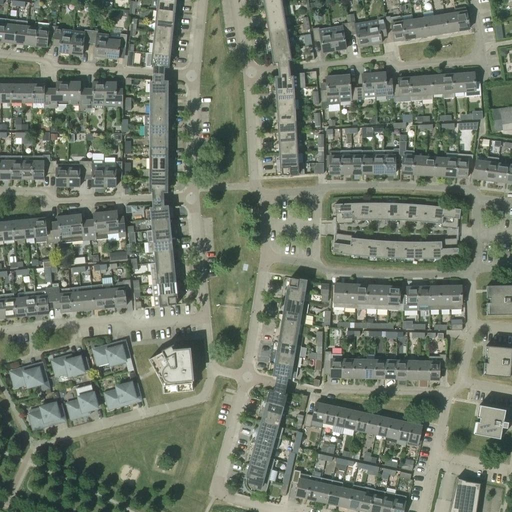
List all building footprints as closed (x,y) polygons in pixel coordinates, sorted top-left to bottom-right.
[(174,2),(158,0),(157,11),(174,13),(174,6),(173,6),(174,2)] [(280,0),(264,0),(265,2),(264,2),(265,9),(281,6),(280,0)] [(282,7),(281,6),(265,9),(266,15),(267,15),(268,19),(283,17),(288,16),(286,6),(282,7)] [(469,28),(467,22),(470,21),(469,12),(466,12),(465,7),(454,9),(455,14),(458,31),(469,29),(469,28)] [(174,13),(157,11),(156,22),(171,23),(172,19),(173,19),(174,13)] [(455,14),(444,16),(447,33),(458,31),(455,14)] [(354,25),(354,23),(355,23),(353,15),(346,16),(348,23),(350,36),(356,35),(358,46),(357,46),(357,47),(369,45),(366,23),(354,25)] [(401,17),(402,23),(404,39),(415,38),(413,21),(412,15),(401,17)] [(447,33),(444,16),(434,18),(436,34),(447,33)] [(283,17),(268,19),(268,24),(267,24),(268,30),(285,28),(283,17)] [(390,17),(383,18),(385,30),(391,29),(393,41),(404,39),(402,23),(401,17),(390,19),(390,17)] [(377,22),(366,23),(369,45),(382,43),(382,42),(381,43),(380,36),(386,35),(385,30),(383,18),(377,19),(377,22)] [(434,18),(423,19),(426,36),(436,34),(434,18)] [(426,36),(423,19),(413,21),(415,38),(426,36)] [(17,21),(6,20),(3,42),(14,43),(16,26),(17,21)] [(171,23),(156,22),(155,32),(171,34),(172,27),(171,27),(171,23)] [(38,23),(37,29),(35,46),(47,47),(47,46),(47,39),(54,39),(55,27),(49,26),(49,24),(38,23)] [(350,36),(348,23),(341,24),(342,27),(330,29),(334,51),(346,49),(346,48),(345,48),(343,37),(350,36)] [(16,26),(14,43),(25,44),(27,28),(16,26)] [(55,27),(54,39),(53,45),(59,45),(59,52),(58,52),(70,54),(73,32),(61,31),(62,28),(55,27)] [(37,29),(27,28),(25,44),(35,46),(37,29)] [(285,28),(268,30),(269,37),(270,36),(271,41),(287,38),(285,28)] [(334,51),(330,29),(319,31),(318,28),(312,29),(314,41),(320,40),(322,52),(322,53),(334,51)] [(73,32),(70,54),(83,55),(83,54),(82,54),(83,43),(89,43),(91,31),(84,30),(84,33),(73,32)] [(91,31),(89,43),(96,44),(94,56),(106,58),(108,36),(97,35),(97,32),(91,31)] [(155,32),(154,43),(169,45),(170,40),(171,41),(171,34),(155,32)] [(120,37),(108,36),(106,58),(118,59),(118,58),(119,47),(125,47),(127,35),(120,34),(120,37)] [(287,38),(271,41),(272,45),(271,45),(272,51),(288,49),(287,38)] [(154,43),(152,54),(169,55),(170,49),(169,49),(169,45),(154,43)] [(288,49),(272,51),(273,58),(274,58),(274,60),(274,63),(278,62),(279,70),(288,69),(287,60),(290,60),(288,49)] [(169,55),(152,54),(151,65),(154,65),(153,74),(165,75),(166,67),(167,67),(168,64),(167,64),(167,62),(168,62),(169,55)] [(279,70),(280,78),(276,78),(276,81),(277,83),(276,83),(276,89),(293,89),(292,77),(289,78),(288,69),(279,70)] [(391,79),(385,80),(385,74),(385,73),(373,74),(375,96),(386,95),(386,98),(393,98),(392,85),(391,79)] [(153,74),(153,82),(153,83),(150,83),(150,94),(167,94),(167,87),(166,87),(166,85),(166,82),(165,82),(165,75),(153,74)] [(362,88),(356,88),(357,101),(363,100),(363,97),(375,96),(373,74),(361,75),(361,76),(362,88)] [(474,74),(463,75),(464,91),(465,98),(480,96),(479,82),(474,83),(474,74),(475,74),(474,74)] [(464,91),(463,75),(452,76),(453,92),(464,91)] [(357,101),(356,88),(350,88),(349,77),(350,77),(350,76),(337,77),(339,103),(352,102),(352,101),(357,101)] [(443,93),(441,76),(430,77),(432,94),(443,93)] [(453,92),(452,76),(441,76),(443,93),(443,99),(454,98),(453,92)] [(339,103),(337,77),(325,78),(325,79),(326,90),(320,91),(321,109),(328,108),(328,105),(339,105),(339,103)] [(430,77),(420,78),(421,101),(432,100),(432,94),(430,77)] [(420,78),(409,79),(411,102),(421,101),(420,78)] [(396,103),(411,102),(409,79),(397,80),(398,80),(398,85),(392,85),(393,98),(393,103),(396,103)] [(50,90),(50,108),(56,108),(56,105),(68,105),(68,83),(67,83),(67,82),(58,82),(58,83),(56,83),(56,84),(56,90),(50,90)] [(70,83),(68,83),(68,105),(79,105),(79,108),(86,108),(86,90),(80,90),(80,84),(81,84),(81,83),(78,83),(78,82),(70,82),(70,83)] [(92,90),(86,90),(86,113),(90,113),(90,108),(92,108),(92,109),(104,109),(104,105),(104,83),(103,83),(94,83),(92,83),(92,84),(92,90)] [(106,83),(104,83),(104,105),(116,105),(115,108),(122,108),(122,90),(116,90),(116,84),(117,84),(117,83),(114,83),(106,83)] [(11,85),(0,85),(0,102),(11,102),(11,85)] [(22,85),(11,85),(11,102),(22,102),(22,85)] [(33,85),(22,85),(22,102),(33,102),(33,85)] [(33,85),(33,102),(33,109),(44,109),(44,108),(50,108),(50,90),(44,90),(44,86),(45,86),(33,85)] [(293,89),(276,89),(276,96),(277,96),(278,100),(293,99),(293,89)] [(150,94),(150,104),(166,105),(166,100),(167,100),(167,94),(150,94)] [(497,98),(486,99),(488,124),(495,124),(496,133),(507,132),(505,107),(498,108),(497,98)] [(293,99),(278,100),(278,104),(277,104),(277,111),(294,110),(293,99)] [(166,105),(150,104),(150,115),(167,115),(167,109),(166,109),(166,105)] [(294,121),(294,110),(277,111),(278,118),(279,118),(279,122),(294,121)] [(150,115),(150,116),(144,116),(144,126),(150,126),(166,126),(166,122),(167,122),(167,115),(150,115)] [(294,121),(279,122),(279,126),(278,126),(278,133),(295,132),(294,121)] [(478,123),(458,124),(459,131),(476,130),(478,123)] [(150,126),(150,137),(167,137),(167,130),(166,130),(166,126),(150,126)] [(295,132),(278,133),(279,139),(280,139),(280,143),(296,142),(295,132)] [(167,137),(150,137),(150,148),(165,148),(165,144),(167,144),(167,137)] [(296,142),(280,143),(280,148),(279,148),(280,154),(296,153),(296,142)] [(402,161),(401,173),(400,173),(412,174),(413,157),(414,152),(405,151),(406,142),(399,142),(398,161),(402,161)] [(165,148),(150,148),(150,158),(166,159),(166,152),(165,152),(165,148)] [(329,155),(329,157),(329,173),(328,173),(328,174),(340,174),(340,151),(329,151),(329,155)] [(351,151),(340,151),(340,174),(351,174),(351,151)] [(362,151),(351,151),(351,174),(362,174),(362,157),(362,151)] [(372,151),(362,151),(362,157),(362,174),(373,174),(372,157),(372,151)] [(296,153),(280,154),(280,161),(281,161),(281,165),(297,164),(297,163),(296,153)] [(456,160),(457,154),(446,154),(446,160),(444,176),(455,177),(456,160)] [(457,160),(456,160),(455,177),(467,178),(467,177),(466,177),(467,168),(472,168),(473,156),(457,154),(457,160)] [(0,155),(0,178),(11,179),(11,162),(11,156),(0,155)] [(50,174),(50,161),(50,155),(43,155),(43,156),(32,156),(32,179),(44,179),(44,178),(43,178),(43,174),(50,174)] [(21,156),(11,156),(11,162),(11,179),(21,179),(21,156)] [(32,156),(21,156),(21,179),(32,179),(32,156)] [(383,157),(383,173),(395,173),(394,156),(383,157)] [(383,173),(383,157),(372,157),(373,174),(383,173)] [(424,158),(413,157),(412,174),(423,175),(424,158)] [(484,180),(495,181),(497,164),(498,158),(487,157),(486,163),(484,180)] [(150,158),(150,169),(165,169),(165,165),(166,165),(166,159),(150,158)] [(424,158),(423,175),(434,176),(435,159),(424,158)] [(435,159),(434,176),(444,176),(446,160),(435,159)] [(50,161),(50,174),(56,174),(56,186),(55,186),(58,186),(58,187),(66,187),(66,186),(68,186),(68,164),(56,164),(56,161),(50,161)] [(68,164),(68,186),(69,186),(69,187),(77,187),(77,186),(80,186),(79,186),(79,174),(86,174),(86,161),(79,161),(79,165),(68,164)] [(102,187),(104,187),(104,165),(104,161),(92,161),(92,162),(86,161),(86,174),(92,174),(92,186),(91,186),(94,186),(94,187),(102,187)] [(115,165),(104,165),(104,187),(105,187),(113,187),(116,187),(116,186),(115,186),(115,174),(122,174),(122,162),(115,162),(115,165)] [(484,180),(486,163),(475,162),(473,178),(472,178),(484,180)] [(297,164),(281,165),(281,168),(281,176),(290,176),(304,175),(303,163),(297,163),(297,164)] [(508,166),(497,164),(495,181),(506,183),(508,166)] [(150,169),(150,180),(166,180),(166,174),(165,174),(165,169),(150,169)] [(166,180),(150,180),(150,191),(152,191),(153,200),(165,199),(164,192),(166,192),(166,189),(165,189),(165,187),(166,187),(166,180)] [(143,210),(145,221),(152,220),(168,218),(167,212),(166,212),(166,210),(167,210),(167,207),(165,207),(165,199),(153,200),(153,209),(143,210)] [(352,213),(351,203),(351,204),(334,205),(335,214),(336,214),(341,214),(352,213)] [(361,220),(360,204),(351,204),(351,203),(352,213),(352,218),(352,221),(361,220)] [(369,220),(369,203),(360,204),(361,220),(369,220)] [(370,203),(369,203),(369,220),(379,220),(379,203),(370,203)] [(379,203),(379,220),(388,220),(388,203),(388,204),(379,203)] [(388,203),(388,220),(397,221),(397,204),(388,204),(388,203)] [(406,204),(397,204),(397,221),(406,221),(407,204),(406,204)] [(407,204),(406,221),(414,222),(416,205),(407,204)] [(425,206),(416,205),(414,222),(423,223),(425,205),(425,206)] [(425,205),(423,223),(432,223),(434,207),(425,206),(425,205)] [(443,208),(434,207),(432,223),(441,224),(441,222),(442,217),(443,207),(443,208)] [(444,207),(443,207),(442,217),(453,219),(458,219),(459,219),(460,210),(444,208),(444,207)] [(123,217),(117,217),(117,212),(115,212),(114,211),(106,212),(106,213),(105,213),(107,235),(118,234),(119,237),(125,236),(123,217)] [(94,220),(87,220),(88,227),(89,240),(107,238),(107,235),(105,213),(103,213),(103,212),(95,213),(95,214),(92,214),(92,215),(93,215),(94,220)] [(352,221),(352,218),(341,219),(341,214),(336,214),(336,216),(335,224),(352,223),(352,221)] [(70,216),(69,216),(71,238),(71,241),(89,240),(88,227),(87,220),(81,221),(81,216),(81,215),(79,216),(79,215),(70,216)] [(51,223),(52,231),(54,243),(71,241),(71,238),(69,216),(67,217),(67,216),(59,217),(57,218),(58,222),(51,223)] [(168,218),(152,220),(153,231),(168,229),(168,225),(169,225),(168,218)] [(45,219),(34,220),(35,237),(36,237),(36,243),(47,242),(47,244),(54,243),(52,231),(46,231),(45,220),(46,219),(45,219)] [(441,227),(457,229),(458,221),(458,219),(453,219),(452,223),(441,222),(441,224),(441,227)] [(34,220),(23,221),(24,238),(35,237),(34,220)] [(24,238),(23,221),(12,222),(14,239),(24,238)] [(14,239),(12,222),(2,223),(3,240),(14,239)] [(153,231),(147,232),(148,242),(170,240),(170,233),(169,233),(168,229),(153,231)] [(350,246),(351,238),(352,236),(335,234),(335,241),(335,243),(350,246)] [(351,238),(350,246),(349,256),(349,255),(358,256),(360,239),(351,238)] [(441,249),(456,248),(457,246),(457,238),(440,239),(440,242),(441,249)] [(360,239),(358,256),(367,257),(367,258),(369,240),(360,239)] [(171,246),(170,240),(148,242),(149,253),(155,252),(170,251),(170,246),(171,246)] [(378,241),(369,240),(367,258),(368,258),(368,257),(376,258),(378,241)] [(387,241),(378,241),(376,258),(385,258),(385,259),(386,259),(387,241)] [(396,242),(387,241),(386,259),(386,258),(395,259),(396,242)] [(405,242),(396,242),(395,259),(404,259),(404,260),(405,242)] [(414,242),(405,242),(404,260),(405,260),(405,259),(414,259),(414,242)] [(423,242),(414,242),(414,259),(422,259),(422,260),(423,260),(423,242)] [(432,259),(432,242),(423,242),(423,260),(423,259),(432,259)] [(440,242),(432,242),(432,259),(441,259),(441,260),(441,259),(441,249),(440,242)] [(350,246),(335,243),(334,243),(332,253),(349,255),(348,256),(349,256),(350,246)] [(457,248),(456,248),(441,249),(441,259),(442,259),(458,258),(457,248)] [(171,255),(170,251),(155,252),(156,263),(172,261),(172,255),(171,255)] [(156,263),(150,264),(151,274),(172,272),(172,268),(173,268),(172,261),(156,263)] [(173,276),(172,272),(151,274),(152,285),(174,283),(174,276),(173,276)] [(288,290),(304,292),(306,281),(298,280),(290,278),(288,286),(289,286),(288,290)] [(115,289),(113,290),(115,306),(126,305),(125,293),(131,292),(130,280),(123,280),(122,282),(117,283),(114,286),(115,289)] [(175,289),(174,283),(152,285),(153,296),(174,294),(174,289),(175,289)] [(59,289),(58,287),(58,284),(52,285),(52,288),(54,308),(60,307),(61,311),(60,311),(60,312),(72,311),(70,288),(59,289)] [(115,306),(113,290),(112,284),(102,285),(104,307),(115,306)] [(104,307),(102,285),(91,286),(92,292),(93,308),(104,307)] [(334,285),(333,302),(333,308),(344,308),(345,285),(333,285),(334,285)] [(345,285),(344,308),(355,309),(356,286),(345,285)] [(511,285),(486,286),(486,287),(489,287),(489,298),(486,298),(486,299),(489,299),(489,303),(486,303),(486,304),(489,304),(490,315),(486,315),(486,316),(511,314),(511,285)] [(367,286),(356,286),(355,309),(366,309),(367,286)] [(367,286),(366,309),(376,310),(377,287),(367,286)] [(82,310),(81,293),(80,287),(70,288),(72,311),(82,310)] [(388,287),(377,287),(376,310),(387,310),(388,287)] [(388,287),(387,310),(402,311),(403,305),(399,305),(399,289),(400,289),(400,288),(388,287)] [(440,310),(439,287),(428,288),(429,304),(429,310),(440,310)] [(450,310),(450,287),(439,287),(440,310),(450,310)] [(461,310),(461,304),(461,287),(450,287),(450,310),(461,310)] [(46,290),(35,291),(37,314),(49,313),(49,312),(48,312),(48,308),(54,308),(52,288),(46,288),(46,290)] [(418,305),(417,288),(406,288),(406,289),(407,305),(418,305)] [(418,305),(418,311),(429,310),(429,304),(428,288),(417,288),(418,305)] [(287,294),(286,300),(302,303),(304,292),(288,290),(288,294),(287,294)] [(37,314),(35,291),(24,292),(26,315),(37,314)] [(24,292),(19,293),(17,295),(17,298),(14,298),(16,316),(26,315),(24,292)] [(93,308),(92,292),(81,293),(82,310),(93,308)] [(14,298),(13,293),(3,294),(5,317),(16,316),(14,298)] [(175,297),(174,294),(153,296),(154,307),(160,306),(168,306),(176,305),(175,297)] [(285,307),(285,311),(306,314),(308,304),(302,303),(286,300),(284,307),(285,307)] [(403,310),(404,320),(414,319),(414,310),(403,310)] [(282,321),(298,324),(304,325),(306,314),(285,311),(284,315),(283,315),(282,321)] [(298,324),(282,321),(281,328),(282,328),(281,332),(297,335),(298,324)] [(279,336),(278,343),(301,346),(303,336),(297,335),(281,332),(280,336),(279,336)] [(301,346),(278,343),(277,349),(278,349),(278,353),(293,356),(299,357),(301,346)] [(129,357),(128,352),(123,353),(121,346),(110,349),(110,346),(93,350),(97,365),(109,362),(110,365),(125,361),(124,358),(129,357)] [(485,346),(485,347),(488,347),(487,358),(484,358),(484,359),(487,359),(487,363),(484,363),(487,364),(486,375),(483,375),(509,378),(510,369),(510,366),(511,366),(511,348),(485,346)] [(161,351),(162,353),(149,360),(163,386),(192,383),(189,350),(172,351),(173,353),(170,354),(167,349),(169,348),(169,347),(161,351)] [(330,375),(330,376),(329,376),(329,377),(341,377),(342,355),(331,354),(331,352),(324,352),(324,374),(330,375)] [(276,357),(275,364),(291,367),(293,356),(278,353),(277,358),(276,357)] [(428,362),(428,379),(439,379),(439,367),(445,367),(446,355),(439,354),(439,356),(428,356),(428,362)] [(342,355),(341,377),(352,377),(352,360),(342,360),(342,355)] [(85,358),(80,360),(80,357),(69,360),(68,357),(52,361),(56,376),(68,373),(69,376),(84,372),(83,371),(88,369),(85,358)] [(374,361),(373,378),(384,378),(385,358),(374,357),(374,361)] [(385,358),(384,378),(395,378),(396,358),(385,358)] [(396,358),(395,378),(406,379),(406,362),(396,361),(396,358)] [(352,360),(352,377),(363,377),(363,361),(352,360)] [(363,361),(363,377),(373,378),(374,361),(363,361)] [(417,362),(406,362),(406,379),(417,379),(417,362)] [(417,362),(417,379),(428,379),(428,362),(417,362)] [(273,375),(275,375),(273,383),(285,386),(287,377),(295,379),(297,368),(291,367),(275,364),(274,370),(275,371),(274,373),(274,372),(273,375)] [(27,384),(28,387),(41,384),(43,390),(49,388),(44,367),(28,371),(27,368),(10,372),(14,387),(27,384)] [(105,394),(109,409),(125,404),(124,401),(135,398),(131,383),(116,387),(117,391),(105,394)] [(273,383),(272,391),(270,390),(269,393),(270,393),(269,395),(267,401),(283,406),(286,395),(283,394),(285,386),(273,383)] [(97,408),(93,393),(78,397),(79,401),(67,404),(71,419),(87,415),(86,411),(97,408)] [(266,408),(265,412),(280,416),(283,406),(267,401),(265,408),(266,408)] [(322,422),(326,406),(314,403),(314,404),(315,404),(313,415),(306,414),(304,426),(310,428),(310,426),(321,428),(322,422)] [(64,416),(61,405),(56,407),(55,404),(40,408),(41,411),(29,414),(30,417),(29,417),(31,427),(32,427),(33,429),(50,425),(49,421),(59,418),(59,417),(64,416)] [(507,429),(508,423),(507,422),(508,411),(505,410),(479,405),(478,406),(482,407),(480,418),(476,417),(476,418),(479,418),(479,422),(476,422),(475,422),(479,423),(477,434),(473,434),(499,439),(501,430),(501,428),(507,429)] [(326,406),(322,422),(333,424),(337,408),(326,406)] [(337,408),(333,424),(344,427),(347,410),(337,408)] [(358,413),(347,410),(344,427),(354,429),(358,413)] [(280,416),(265,412),(264,416),(263,416),(261,422),(277,427),(280,416)] [(358,413),(354,429),(365,431),(368,415),(358,413)] [(368,415),(365,431),(375,434),(379,417),(368,415)] [(389,419),(379,417),(375,434),(386,436),(389,419)] [(389,419),(386,436),(396,438),(400,422),(389,419)] [(277,427),(261,422),(259,428),(260,429),(259,433),(274,437),(280,438),(283,428),(277,427)] [(410,424),(400,422),(396,438),(407,441),(410,424)] [(407,441),(406,445),(417,447),(421,427),(422,427),(410,424),(407,441)] [(257,437),(255,443),(271,447),(274,437),(259,433),(258,437),(257,437)] [(271,447),(255,443),(254,449),(255,450),(253,454),(269,458),(271,447)] [(269,458),(253,454),(252,458),(251,457),(250,464),(266,468),(269,458)] [(401,469),(412,471),(413,465),(402,463),(401,469)] [(266,468),(250,464),(248,470),(249,470),(248,474),(269,480),(271,470),(266,469),(266,468)] [(306,498),(309,481),(299,479),(301,471),(294,470),(291,482),(298,483),(295,495),(294,495),(306,498)] [(411,474),(400,472),(399,478),(410,480),(411,474)] [(285,473),(283,479),(282,484),(288,485),(288,481),(290,474),(285,473)] [(269,480),(248,474),(247,477),(246,477),(246,479),(246,480),(245,481),(245,482),(246,483),(246,484),(246,485),(246,486),(247,487),(248,489),(249,490),(250,491),(251,491),(253,492),(254,492),(265,495),(269,480)] [(311,476),(309,481),(306,498),(316,500),(321,478),(311,476)] [(475,511),(480,484),(465,482),(465,481),(457,478),(458,477),(457,477),(448,511),(475,511)] [(316,500),(327,502),(332,480),(321,478),(316,500)] [(338,505),(341,488),(342,482),(332,480),(327,502),(338,505)] [(288,485),(282,484),(279,495),(285,496),(288,485)] [(363,487),(362,493),(359,509),(369,511),(374,489),(363,487)] [(352,491),(341,488),(338,505),(348,507),(352,491)] [(380,511),(385,492),(374,489),(369,511),(370,511),(380,511)] [(352,491),(348,507),(359,509),(362,493),(352,491)] [(385,492),(380,511),(391,511),(395,494),(385,492)] [(402,511),(406,496),(395,494),(391,511),(402,511)]
